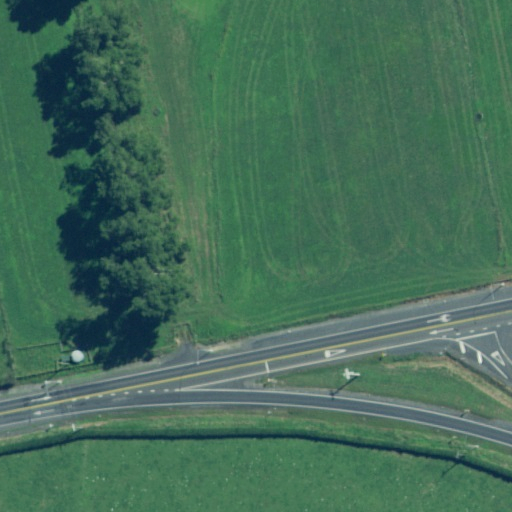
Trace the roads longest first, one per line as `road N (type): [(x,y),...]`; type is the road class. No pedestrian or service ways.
road 1 (trunk): [(81,399),(511,311)]
road 2 (trunk): [(511,442),(389,411),(290,401),(81,399)]
